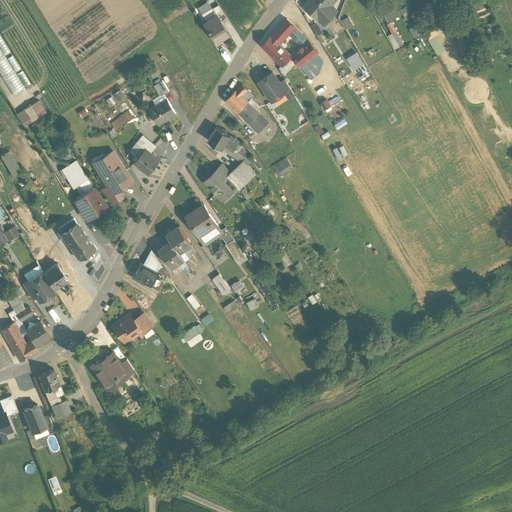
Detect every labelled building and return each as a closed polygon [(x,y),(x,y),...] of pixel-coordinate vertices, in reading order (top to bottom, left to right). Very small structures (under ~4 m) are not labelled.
[(333,0),(313,0),(303,11),(323,29),(335,15),(329,10),(335,2),(333,0)] [(227,24),(218,9),(212,13),(216,19),(217,19),(222,27),(227,24)] [(399,21),(395,15),(383,22),(387,29),(399,21)] [(222,27),(217,19),(216,19),(204,27),(216,47),(229,39),(222,27)] [(347,22),(340,25),(345,34),(352,30),(347,22)] [(286,24),(276,35),(284,43),(292,37),(295,34),(286,24)] [(394,54),(402,49),(390,28),(386,30),(391,40),(387,42),(394,54)] [(421,33),(436,61),(445,57),(430,28),(421,33)] [(414,43),(419,39),(415,32),(410,36),(414,43)] [(302,40),(295,34),(292,37),(304,49),(308,46),(302,40)] [(276,35),(270,42),(277,49),(284,43),(276,35)] [(277,49),(270,42),(261,51),(282,69),(291,62),(277,49)] [(317,56),(308,46),(304,49),(292,60),(300,70),(317,56)] [(0,76),(14,99),(25,93),(0,51),(0,76)] [(279,88),(271,78),(258,87),(271,106),(284,98),(285,97),(279,88)] [(284,85),(279,88),(285,97),(284,98),(288,103),(293,99),(284,85)] [(168,96),(161,86),(155,90),(161,100),(168,96)] [(254,100),(241,89),(235,96),(247,108),(253,113),(255,115),(259,112),(251,104),(254,100)] [(247,108),(235,96),(225,106),(237,118),(247,108)] [(166,103),(149,114),(158,129),(175,119),(166,103)] [(39,105),(23,115),(31,127),(47,117),(39,105)] [(247,108),(237,118),(243,123),(253,113),(247,108)] [(253,113),(243,123),(248,128),(258,118),(255,115),(253,113)] [(133,122),(127,114),(110,126),(116,135),(133,122)] [(258,118),(248,128),(257,136),(267,127),(258,118)] [(230,141),(216,132),(207,145),(221,154),(230,141)] [(144,153),(150,158),(156,151),(142,141),(137,148),(144,153)] [(230,141),(221,154),(241,167),(243,165),(247,170),(251,166),(246,161),(240,151),(237,149),(238,147),(230,141)] [(150,158),(144,153),(136,162),(134,160),(132,164),(134,165),(132,167),(147,179),(158,165),(150,158)] [(4,161),(15,179),(21,175),(10,157),(4,161)] [(131,188),(112,157),(104,162),(106,164),(96,170),(100,178),(103,179),(108,186),(106,187),(109,191),(112,197),(116,194),(123,190),(124,192),(131,188)] [(284,163),(271,172),(278,182),(291,173),(284,163)] [(241,167),(230,177),(242,190),(254,179),(247,170),(243,165),(241,167)] [(77,168),(64,175),(75,193),(88,185),(77,168)] [(230,177),(222,170),(204,186),(216,199),(218,196),(225,203),(235,193),(225,182),(230,177)] [(242,190),(230,177),(225,182),(235,193),(238,195),(242,190)] [(116,194),(112,197),(109,191),(102,195),(111,210),(122,203),(116,194)] [(105,213),(94,194),(77,204),(89,223),(105,213)] [(203,210),(186,222),(205,250),(220,239),(218,237),(220,236),(203,210)] [(34,215),(23,220),(27,229),(38,224),(34,215)] [(74,224),(68,228),(72,233),(78,229),(74,224)] [(68,228),(59,234),(62,239),(72,233),(68,228)] [(72,233),(62,239),(70,250),(85,240),(78,229),(72,233)] [(7,238),(3,231),(0,232),(0,248),(1,251),(19,241),(15,234),(7,238)] [(191,249),(178,231),(178,232),(171,236),(170,236),(170,237),(166,240),(166,239),(165,240),(170,246),(178,258),(191,249)] [(220,236),(218,237),(220,239),(226,249),(233,245),(225,232),(220,236)] [(85,240),(70,250),(80,265),(95,255),(85,240)] [(257,250),(251,240),(245,244),(251,254),(257,250)] [(246,264),(233,245),(225,250),(239,270),(246,264)] [(170,246),(166,249),(165,249),(165,250),(158,254),(170,273),(183,264),(178,258),(170,246)] [(191,249),(178,258),(183,264),(195,256),(191,249)] [(62,263),(54,252),(49,255),(56,267),(62,263)] [(281,253),(277,256),(287,272),(291,269),(281,253)] [(157,275),(161,265),(149,259),(144,269),(157,275)] [(183,264),(170,273),(175,279),(187,271),(183,264)] [(59,270),(45,278),(55,294),(69,286),(59,270)] [(156,280),(140,271),(133,283),(149,292),(156,280)] [(55,294),(45,278),(30,288),(38,302),(41,306),(56,297),(55,294)] [(229,297),(218,280),(212,285),(223,301),(229,297)] [(236,299),(244,293),(240,287),(232,292),(236,299)] [(38,302),(30,288),(24,291),(33,305),(38,302)] [(7,301),(22,329),(36,322),(31,313),(26,315),(19,303),(24,301),(20,294),(7,301)] [(58,300),(43,305),(46,312),(60,307),(58,300)] [(198,311),(190,301),(186,304),(194,314),(198,311)] [(259,313),(255,306),(247,311),(251,318),(259,313)] [(233,307),(223,314),(226,319),(236,312),(233,307)] [(16,329),(20,326),(16,318),(11,320),(16,329)] [(143,320),(137,324),(141,330),(137,333),(140,338),(139,338),(141,341),(152,333),(143,320)] [(207,321),(200,326),(203,331),(212,325),(210,322),(208,323),(207,321)] [(137,324),(133,327),(131,324),(126,323),(123,325),(123,326),(113,333),(121,345),(126,346),(130,343),(131,344),(139,338),(140,338),(137,333),(141,330),(137,324)] [(20,326),(4,337),(10,348),(27,337),(22,329),(20,326)] [(41,327),(27,336),(36,351),(50,342),(41,327)] [(196,335),(183,343),(189,354),(203,346),(196,335)] [(22,344),(12,351),(15,357),(25,350),(22,344)] [(33,348),(26,352),(31,361),(38,356),(33,348)] [(25,350),(15,357),(21,367),(31,361),(26,352),(25,350)] [(120,370),(112,359),(92,372),(108,396),(127,383),(124,379),(125,378),(120,370)] [(125,367),(120,370),(125,378),(124,379),(127,383),(133,379),(125,367)] [(55,376),(40,382),(47,397),(61,391),(55,376)] [(61,391),(47,397),(51,407),(65,401),(61,391)] [(12,402),(0,407),(5,419),(6,418),(7,423),(19,419),(12,402)] [(67,407),(53,412),(58,425),(72,420),(67,407)] [(44,423),(39,411),(25,417),(34,438),(40,436),(40,437),(41,436),(41,435),(47,433),(44,423)] [(5,440),(13,436),(7,423),(6,418),(5,419),(0,420),(0,446),(7,444),(5,440)] [(49,421),(44,423),(47,433),(50,440),(56,438),(49,421)] [(49,485),(56,501),(64,498),(57,482),(49,485)]
